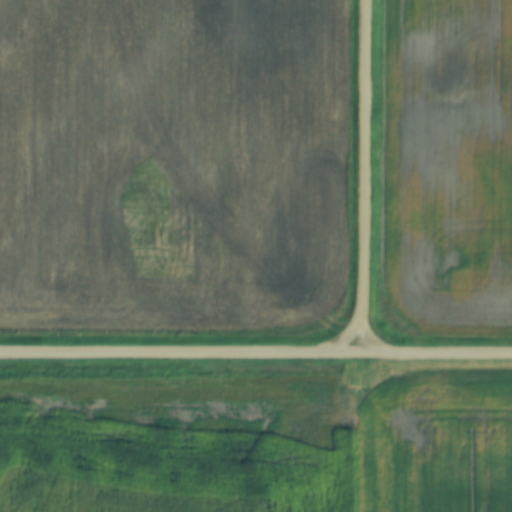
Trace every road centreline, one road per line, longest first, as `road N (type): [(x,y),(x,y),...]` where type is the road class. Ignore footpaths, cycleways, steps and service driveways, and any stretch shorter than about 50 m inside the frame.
road 1 (residential): [(0,355),(511,355)]
road 2 (residential): [(371,355),(372,0)]
